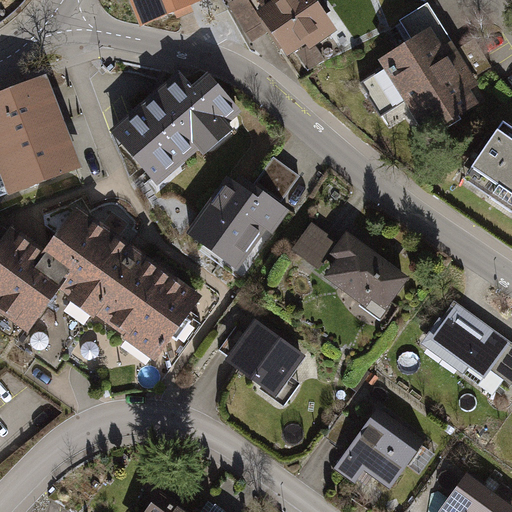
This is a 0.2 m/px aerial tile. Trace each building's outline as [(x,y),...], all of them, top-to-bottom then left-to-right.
[(129,0),(140,27),(205,0),(129,0)] [(317,47),(336,34),(313,0),(257,0),(251,4),(248,0),(245,0),(226,12),(247,43),(266,31),(287,63),(298,56),(309,73),(326,61),(317,47)] [(457,54),(426,7),(399,24),(412,46),(380,65),(424,138),(485,101),(467,72),(457,78),(447,61),(457,54)] [(245,116),(209,74),(193,87),(184,76),(112,138),(158,190),(245,116)] [(81,171),(45,80),(0,96),(0,176),(9,199),(81,171)] [(511,123),(506,119),(465,179),(511,210),(511,123)] [(233,177),(225,172),(183,229),(234,267),(265,226),(269,230),(287,206),(280,200),(299,175),(272,155),(253,180),(239,170),(233,177)] [(49,255),(17,232),(0,256),(0,318),(31,341),(63,296),(162,366),(206,303),(79,213),(49,255)] [(410,281),(346,236),(340,245),(312,226),(294,252),(319,270),(315,275),(365,310),(370,304),(386,315),(410,281)] [(511,345),(457,306),(428,346),(469,376),(473,369),(488,380),(493,372),(511,385),(511,345)] [(311,365),(259,326),(230,365),(282,403),(311,365)] [(373,421),(420,452),(429,440),(381,409),(373,421)] [(415,454),(371,423),(336,472),(380,503),(415,454)] [(511,511),(511,490),(502,482),(495,491),(464,467),(428,511),(511,511)] [(175,511),(153,496),(141,511),(175,511)]
